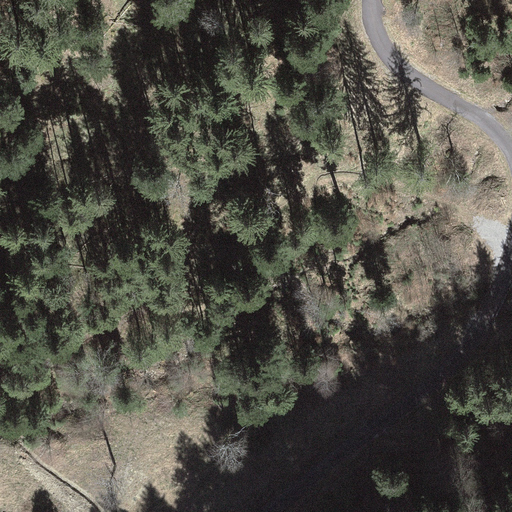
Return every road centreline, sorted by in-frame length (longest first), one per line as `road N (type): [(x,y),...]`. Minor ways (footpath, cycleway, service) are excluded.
road 1 (track): [(511,271),(479,341),(453,369),(283,511)]
road 2 (track): [(376,0),(378,28),(393,57),(474,112),(511,150)]
